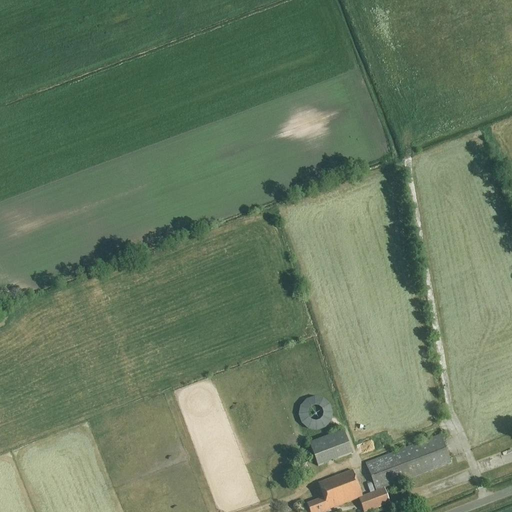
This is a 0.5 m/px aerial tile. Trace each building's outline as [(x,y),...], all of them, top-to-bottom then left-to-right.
[(307,400),(301,407),(299,415),(301,424),(308,430),(316,432),(325,429),(331,422),(333,414),(330,406),(323,400),(315,398),(307,400)] [(342,432),(308,445),(317,467),(351,455),(342,432)] [(398,484),(412,479),(450,464),(440,436),(388,456),(398,484)] [(398,484),(388,456),(365,465),(376,492),(362,498),(352,472),(317,485),(322,499),(307,505),(309,511),(327,511),(328,511),(358,500),(362,511),(369,511),(389,504),(384,490),(398,484)] [(308,463),(301,466),(306,477),(313,474),(308,463)]
